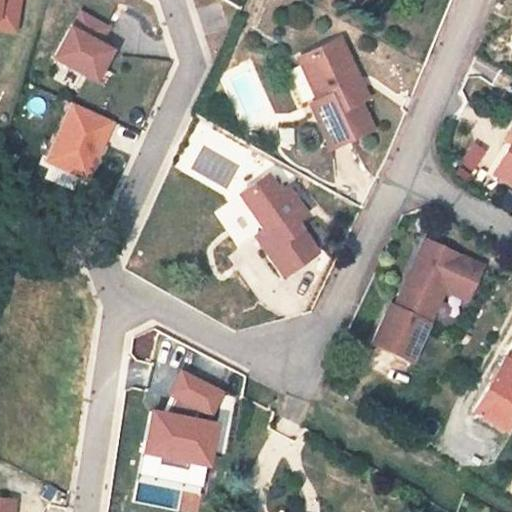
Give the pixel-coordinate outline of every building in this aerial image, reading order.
[(0,0),(0,29),(14,32),(19,0),(0,0)] [(72,6),(48,60),(95,81),(110,46),(101,42),(110,22),(72,6)] [(364,98),(338,41),(300,59),(320,101),(310,105),(330,148),(369,129),(357,102),(364,98)] [(66,99),(39,159),(86,180),(113,120),(66,99)] [(292,129),(279,129),(279,140),(283,145),(293,145),(292,129)] [(511,139),(491,175),(511,187),(511,139)] [(255,238),(282,276),(315,253),(292,222),(303,214),(285,188),(276,194),(265,177),(238,196),(263,232),(255,238)] [(420,238),(388,305),(392,307),(404,283),(411,286),(426,254),(439,261),(445,250),(420,238)] [(388,305),(370,344),(408,362),(442,290),(465,300),(481,267),(445,250),(439,261),(426,254),(411,286),(404,283),(392,307),(388,305)] [(511,361),(505,357),(471,412),(504,432),(511,418),(511,361)] [(0,499),(0,511),(11,511),(12,501),(0,499)]
